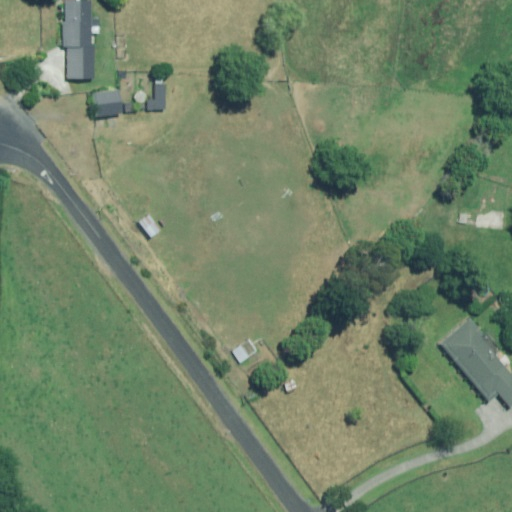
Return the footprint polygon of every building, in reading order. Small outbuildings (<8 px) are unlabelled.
[(94,6),(66,5),(64,49),(68,49),(67,81),(93,81),(95,37),(102,37),(102,22),(93,21),(94,6)] [(167,78),(156,78),(156,102),(149,102),(149,112),(166,113),(167,78)] [(123,116),(120,92),(94,95),(97,119),(123,116)] [(151,215),(140,223),(154,240),(164,231),(151,215)] [(511,376),(469,325),(443,347),(491,404),(499,397),(511,410),(511,409),(511,376)] [(260,354),(252,341),(235,352),(244,366),(260,354)]
